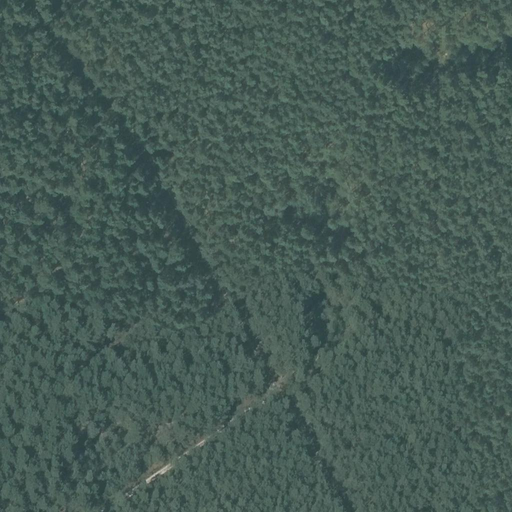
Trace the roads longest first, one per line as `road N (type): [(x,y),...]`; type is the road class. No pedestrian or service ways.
road 1 (track): [(28,0),(138,134),(275,389)]
road 2 (track): [(102,511),(275,389)]
road 3 (track): [(342,511),(275,389)]
